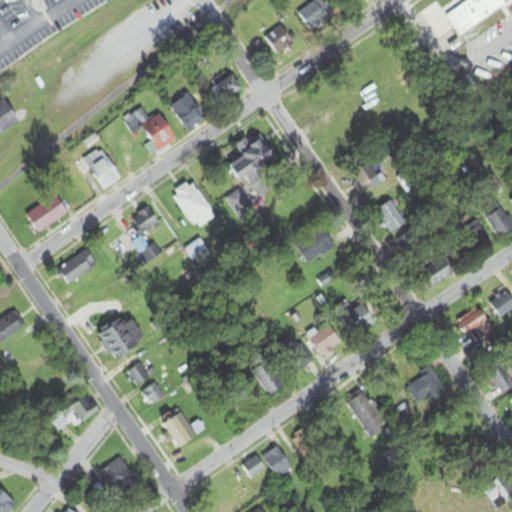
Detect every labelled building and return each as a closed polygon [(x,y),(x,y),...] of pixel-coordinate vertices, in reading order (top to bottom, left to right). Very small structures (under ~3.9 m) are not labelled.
[(332,14),(317,0),(314,0),(297,18),(312,33),(332,14)] [(465,0),(447,9),(460,35),(508,11),(502,0),(465,0)] [(264,39),(277,56),(294,43),(282,26),(264,39)] [(226,103),(243,90),(230,72),(213,85),(226,103)] [(170,106),(183,129),(204,117),(192,95),(170,106)] [(0,137),(22,122),(5,98),(0,101),(0,137)] [(133,135),(145,128),(159,152),(178,141),(162,114),(149,122),(142,109),(124,120),(133,135)] [(276,159),(260,134),(236,149),(241,157),(228,165),(239,182),(276,159)] [(119,181),(105,152),(88,160),(103,189),(119,181)] [(351,175),(365,195),(384,182),(370,162),(351,175)] [(172,195),(191,224),(210,212),(192,182),(172,195)] [(224,201),(244,226),(258,215),(239,190),(224,201)] [(39,234),(68,214),(56,195),(27,215),(39,234)] [(392,220),(397,212),(386,206),(381,214),(392,220)] [(129,223),(142,238),(160,222),(148,207),(129,223)] [(499,240),(511,230),(511,222),(502,208),(485,220),(499,240)] [(483,226),(468,231),(475,253),(491,248),(483,226)] [(335,249),(323,228),(295,244),(307,264),(335,249)] [(194,263),(208,251),(199,240),(185,252),(194,263)] [(55,272),(66,288),(98,265),(88,250),(55,272)] [(454,276),(445,260),(419,274),(428,290),(454,276)] [(501,320),(511,312),(511,298),(508,292),(490,303),(501,320)] [(365,304),(351,313),(345,303),(335,310),(353,339),(377,324),(365,304)] [(0,342),(2,345),(27,327),(15,310),(0,320),(0,342)] [(491,326),(470,312),(459,329),(480,342),(491,326)] [(100,336),(116,360),(148,339),(132,315),(100,336)] [(344,342),(329,324),(309,341),(325,359),(344,342)] [(314,363),(304,343),(288,352),(298,371),(314,363)] [(269,399),(284,389),(267,363),(253,372),(269,399)] [(151,379),(141,364),(126,374),(135,389),(151,379)] [(511,389),(511,376),(507,366),(488,375),(499,396),(511,389)] [(406,386),(418,407),(444,392),(432,371),(406,386)] [(150,408),(165,397),(155,383),(140,395),(150,408)] [(77,430),(98,410),(79,389),(58,410),(77,430)] [(388,428),(363,391),(346,402),(371,440),(388,428)] [(165,425),(179,449),(197,439),(183,414),(165,425)] [(315,451),(305,430),(293,436),(303,457),(315,451)] [(275,478),(292,469),(280,447),(263,456),(275,478)] [(268,473),(256,457),(241,468),(254,484),(268,473)] [(100,473),(118,498),(138,484),(120,459),(100,473)] [(216,510),(242,501),(235,478),(208,488),(216,510)] [(511,502),(502,481),(486,488),(495,510),(511,502)] [(0,511),(8,511),(15,505),(0,489),(0,511)]
